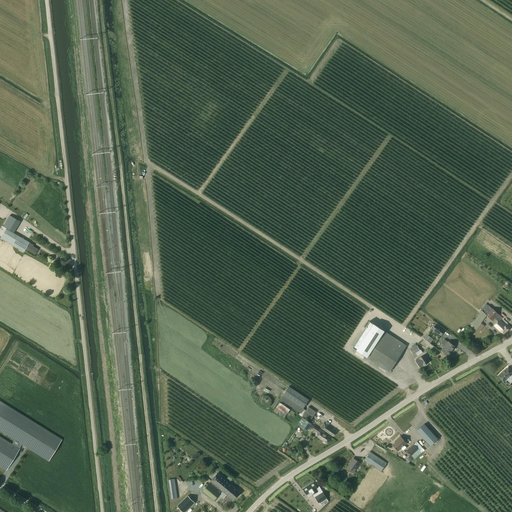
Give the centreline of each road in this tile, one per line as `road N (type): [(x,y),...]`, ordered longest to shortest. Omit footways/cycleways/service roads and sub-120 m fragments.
road 1 (unclassified): [(102,511),(51,37)]
road 2 (unclassified): [(250,511),(290,475),(511,340)]
